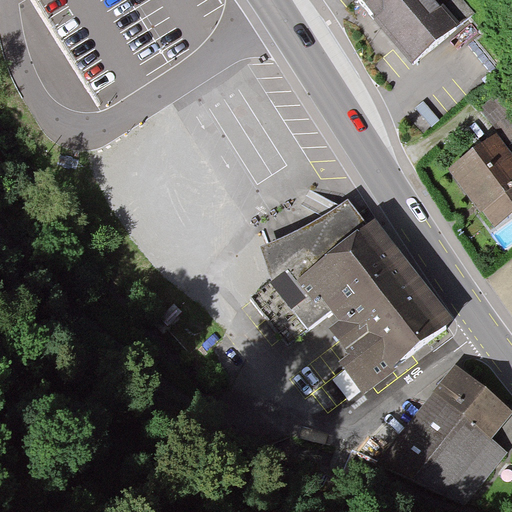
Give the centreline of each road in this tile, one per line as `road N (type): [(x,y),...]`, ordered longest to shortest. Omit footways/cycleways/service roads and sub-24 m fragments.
road 1 (primary): [(271,0),(511,365)]
road 2 (unknown): [(190,405),(260,463),(346,511)]
